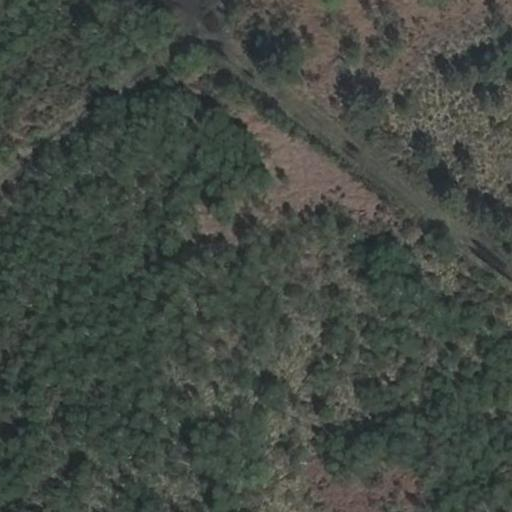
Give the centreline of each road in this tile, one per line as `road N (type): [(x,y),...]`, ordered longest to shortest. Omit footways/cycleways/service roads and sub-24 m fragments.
road 1 (track): [(165,0),(511,266)]
road 2 (track): [(0,182),(198,25),(218,0)]
